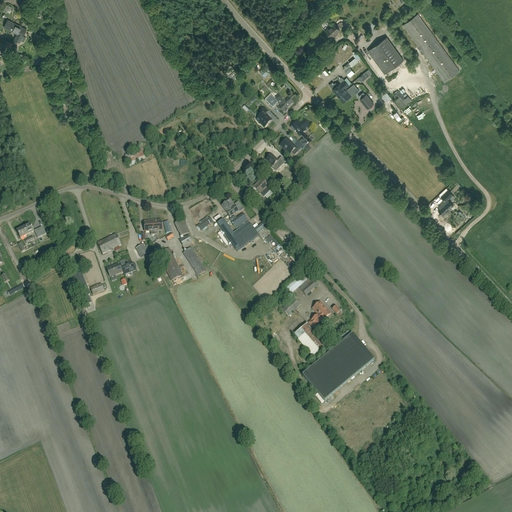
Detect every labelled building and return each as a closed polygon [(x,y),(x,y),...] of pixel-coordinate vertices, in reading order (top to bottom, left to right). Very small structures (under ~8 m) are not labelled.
[(444,82),(460,71),(418,14),(403,26),(444,82)] [(4,27),(17,34),(21,27),(7,20),(4,27)] [(337,33),(340,31),(334,24),(326,31),(331,38),(334,36),(335,37),(338,34),(337,33)] [(21,27),(17,34),(14,40),(19,43),(20,41),(23,42),(26,38),(23,36),(26,30),(21,27)] [(384,74),(403,60),(387,37),(368,51),(384,74)] [(12,44),(6,42),(4,48),(9,50),(10,49),(12,44)] [(360,62),(363,60),(357,53),(354,55),(360,62)] [(266,66),(260,72),(262,75),(265,72),(267,75),(271,71),(269,69),(266,66)] [(357,71),(353,67),(352,67),(350,68),(345,72),(350,77),(354,74),(354,73),(357,71)] [(236,70),(227,77),(230,81),(239,74),(236,70)] [(333,90),(332,90),(337,96),(346,89),(349,86),(344,80),(341,83),(336,87),(333,83),(329,86),(333,90)] [(343,103),(347,99),(348,98),(349,99),(359,91),(354,85),(347,90),(346,89),(337,96),(343,103)] [(381,95),(387,103),(392,100),(385,91),(381,95)] [(402,108),(411,100),(408,96),(405,99),(399,92),(395,94),(398,98),(396,101),(402,108)] [(283,113),(293,103),(288,99),(286,102),(279,95),(275,99),(271,95),(265,101),(273,108),(278,103),(282,107),(280,110),(283,113)] [(368,109),(374,104),(366,95),(360,100),(368,109)] [(269,111),(265,107),(260,112),(262,114),(259,117),(262,120),(260,121),(265,127),(270,122),(270,121),(272,119),(266,113),(269,111)] [(305,130),(309,127),(304,121),(301,124),(298,121),(291,128),(295,132),(296,131),(301,136),(306,131),(305,130)] [(304,148),(308,143),(303,138),(295,147),(287,139),(280,146),(290,155),(292,153),(295,156),(303,147),(304,148)] [(243,140),(236,143),(239,148),(246,144),(243,140)] [(130,167),(147,158),(142,148),(124,156),(130,167)] [(279,170),(285,164),(281,161),(279,163),(271,155),(266,160),(273,167),(274,165),(279,170)] [(264,198),(270,191),(266,187),(268,186),(262,179),(253,188),(264,198)] [(291,196),(296,191),(293,187),(288,192),(291,196)] [(453,195),(450,192),(448,190),(440,197),(445,202),(443,204),(443,203),(438,207),(440,209),(438,211),(443,216),(453,206),(448,200),(453,195)] [(227,207),(232,203),(230,200),(221,206),(226,212),(229,217),(232,215),(227,207)] [(227,207),(232,215),(238,210),(237,209),(241,206),(238,202),(234,205),(232,203),(227,207)] [(248,221),(243,214),(236,218),(234,216),(229,220),(236,230),(248,221)] [(185,218),(175,221),(180,234),(189,230),(185,218)] [(217,223),(238,252),(259,237),(256,234),(265,227),(262,223),(254,230),(249,223),(233,234),(223,219),(217,223)] [(200,232),(210,225),(206,220),(196,227),(200,232)] [(152,222),(153,235),(156,235),(156,231),(162,231),(161,221),(152,222)] [(153,235),(152,222),(144,223),(145,232),(151,232),(151,235),(153,235)] [(23,228),(27,235),(33,232),(29,224),(23,228)] [(272,234),(266,226),(265,227),(256,234),(259,237),(262,241),(272,234)] [(20,239),(27,235),(23,228),(17,231),(16,231),(20,239)] [(168,241),(174,237),(171,233),(165,237),(168,241)] [(102,255),(121,246),(116,234),(97,243),(102,255)] [(183,248),(192,243),(188,235),(179,240),(183,248)] [(143,245),(137,248),(141,257),(147,254),(143,245)] [(171,282),(183,276),(169,248),(158,254),(171,282)] [(198,277),(206,271),(191,248),(183,253),(198,277)] [(124,274),(135,270),(132,262),(125,264),(124,263),(120,264),(121,267),(123,272),(124,274)] [(109,277),(122,273),(118,265),(106,269),(109,277)] [(79,268),(71,271),(81,298),(89,295),(79,268)] [(305,272),(288,288),(285,290),(290,296),(298,288),(310,277),(305,272)] [(305,296),(317,285),(310,277),(298,288),(305,296)] [(101,284),(90,288),(92,295),(104,291),(101,284)] [(300,306),(293,298),(281,310),(288,317),(300,306)] [(312,309),(317,315),(311,321),(309,324),(315,330),(319,327),(317,325),(319,323),(322,320),(323,321),(331,314),(320,302),(312,309)] [(329,348),(308,324),(294,335),(314,360),(329,348)] [(352,334),(302,375),(324,402),(374,360),(352,334)]
